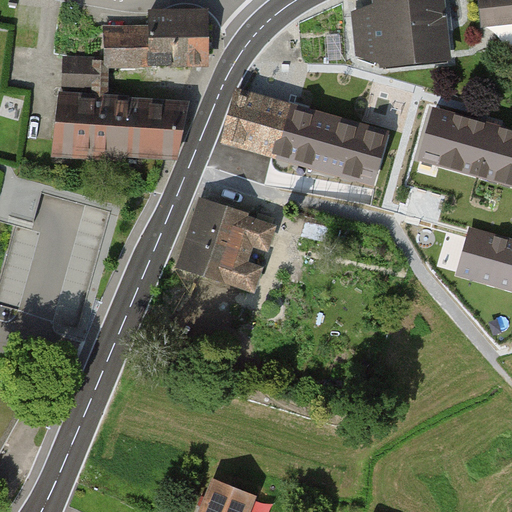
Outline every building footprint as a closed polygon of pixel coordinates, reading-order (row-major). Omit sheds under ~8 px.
[(454,59),(449,0),(408,0),(381,2),(358,15),(362,58),(386,64),(454,59)] [(511,0),(479,0),(483,27),(511,24),(511,0)] [(105,61),(105,64),(108,64),(206,64),(206,54),(213,54),(213,27),(204,27),(204,14),(150,14),(150,33),(105,33),(105,61)] [(61,96),(54,148),(74,150),(74,158),(107,160),(107,152),(173,156),(184,106),(165,105),(105,100),(108,64),(105,64),(105,61),(68,61),(66,89),(92,91),(92,99),(61,96)] [(239,95),(226,137),(278,153),(290,110),(239,95)] [(387,137),(290,110),(278,153),(375,180),(387,137)] [(511,134),(435,112),(422,157),(511,182),(511,134)] [(205,203),(183,268),(261,294),(283,228),(205,203)] [(511,243),(472,232),(461,273),(511,287),(511,243)] [(0,458),(26,410),(0,395),(0,458)] [(250,511),(257,495),(220,481),(208,511),(250,511)]
